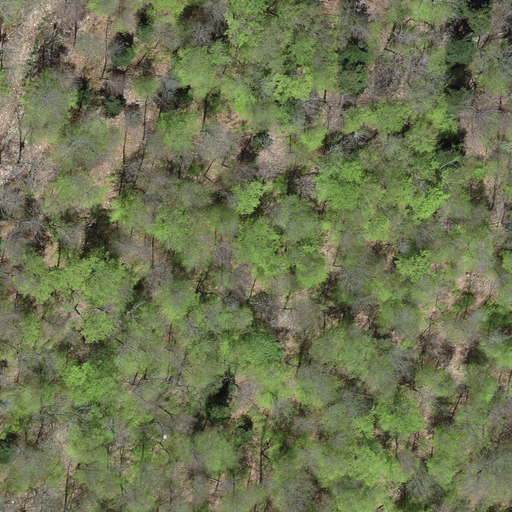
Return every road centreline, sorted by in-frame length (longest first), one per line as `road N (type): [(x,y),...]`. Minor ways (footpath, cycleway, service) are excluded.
road 1 (track): [(399,511),(511,412)]
road 2 (track): [(0,127),(37,0)]
